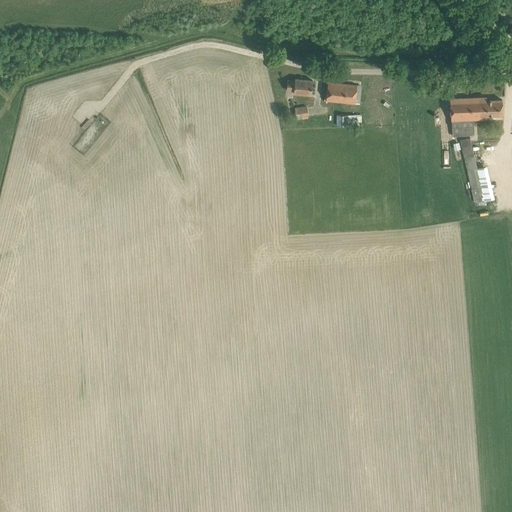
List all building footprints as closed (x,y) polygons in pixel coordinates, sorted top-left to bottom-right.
[(287,80),(286,90),(294,91),(294,93),(311,95),(312,80),(295,79),(294,81),(287,80)] [(326,101),(355,104),(357,85),(328,82),(326,101)] [(486,98),(450,99),(451,136),(474,135),(473,118),(486,118),(486,114),(502,113),(502,100),(486,100),(486,98)] [(298,119),(310,117),(308,106),(297,108),(298,119)] [(361,125),(361,114),(336,114),(336,125),(361,125)] [(456,150),(464,149),(475,206),(488,204),(487,200),(496,198),(490,165),(479,168),(473,138),(454,141),(456,150)]
